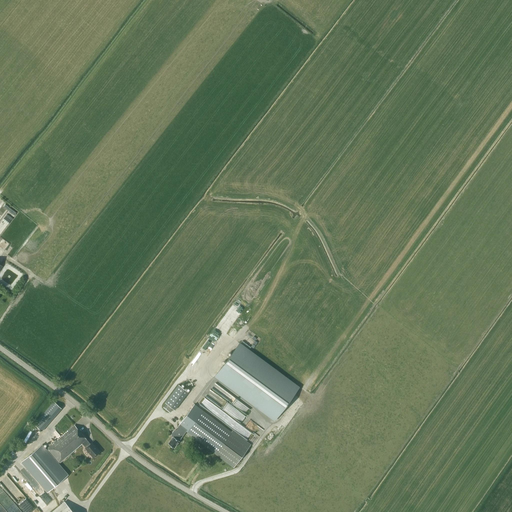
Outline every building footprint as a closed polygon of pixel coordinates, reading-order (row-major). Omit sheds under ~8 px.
[(235,324),(241,312),(238,310),(241,306),(234,303),(225,319),(235,324)] [(240,342),(214,376),(275,421),(300,386),(240,342)] [(166,403),(163,407),(170,412),(173,409),(175,410),(188,392),(179,385),(165,402),(166,403)] [(54,401),(34,424),(42,431),(62,408),(54,401)] [(226,401),(223,406),(234,412),(233,413),(237,416),(241,410),(226,401)] [(250,445),(232,432),(194,404),(179,425),(177,428),(176,430),(173,430),(171,434),(171,436),(173,437),(168,443),(174,448),(179,441),(186,431),(234,466),(250,445)] [(272,422),(274,420),(261,412),(259,414),(272,422)] [(46,449),(49,452),(48,452),(45,450),(41,445),(22,461),(48,491),(67,475),(57,464),(58,463),(59,464),(82,444),(86,448),(85,448),(94,457),(100,452),(92,443),(89,445),(87,443),(89,442),(87,440),(74,425),(46,449)] [(10,473),(32,500),(38,495),(15,468),(10,473)] [(39,482),(35,478),(29,483),(33,487),(39,482)] [(53,511),(73,511),(65,502),(53,511)]
